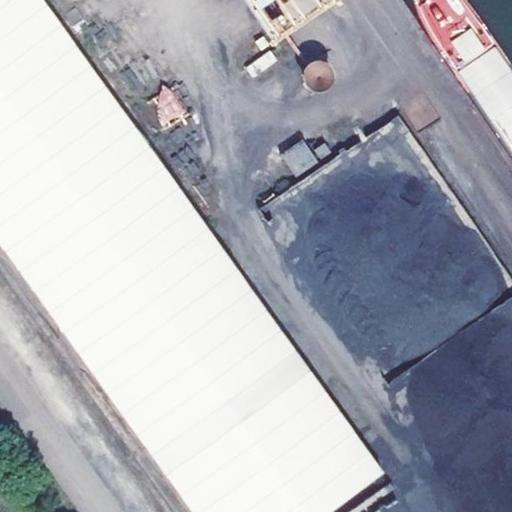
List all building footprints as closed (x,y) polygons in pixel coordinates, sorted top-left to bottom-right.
[(43,0),(0,0),(0,237),(200,511),(326,511),(386,469),(43,0)] [(304,64),(309,91),(333,87),(328,60),(304,64)] [(146,99),(162,130),(186,118),(170,87),(146,99)] [(295,177),(318,163),(303,140),(280,154),(295,177)] [(409,410),(431,453),(511,450),(511,369),(509,369),(504,384),(462,370),(462,388),(457,404),(448,386),(405,387),(422,378),(422,369),(412,369),(387,382),(401,407),(409,410)]
